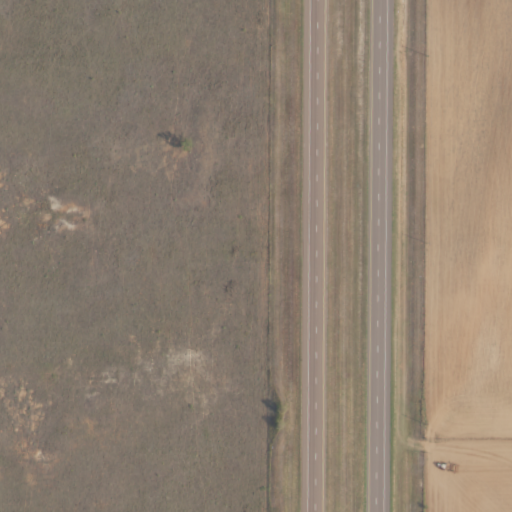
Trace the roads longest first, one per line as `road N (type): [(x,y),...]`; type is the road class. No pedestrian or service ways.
road 1 (primary): [(320,0),(316,511)]
road 2 (primary): [(379,511),(382,0)]
